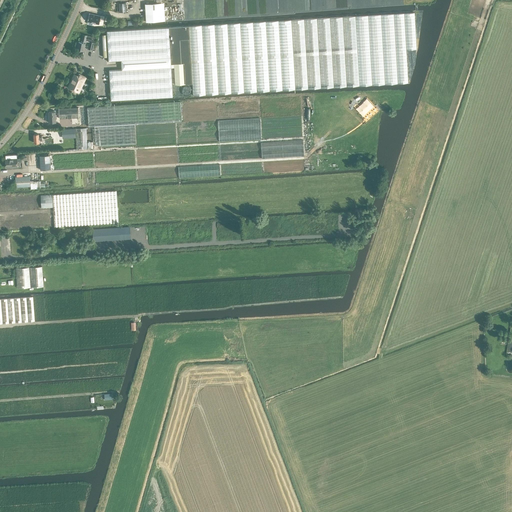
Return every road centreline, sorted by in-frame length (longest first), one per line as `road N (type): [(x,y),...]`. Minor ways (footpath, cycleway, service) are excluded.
road 1 (tertiary): [(0,144),(35,97),(80,0)]
road 2 (track): [(0,325),(133,316)]
